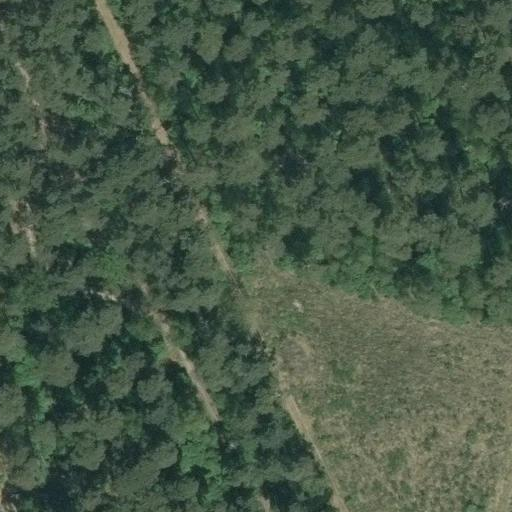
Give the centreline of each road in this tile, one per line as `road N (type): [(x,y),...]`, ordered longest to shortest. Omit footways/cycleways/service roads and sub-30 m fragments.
road 1 (unknown): [(3,0),(43,116),(42,169),(58,251),(91,291),(144,321),(196,387),(273,511)]
road 2 (track): [(351,511),(97,0)]
